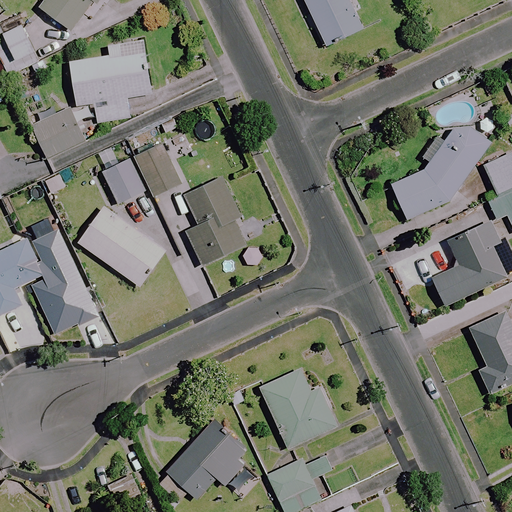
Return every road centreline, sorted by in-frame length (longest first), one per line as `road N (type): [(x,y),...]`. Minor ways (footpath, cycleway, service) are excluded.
road 1 (residential): [(29,419),(347,270)]
road 2 (residential): [(463,511),(347,270)]
road 3 (residential): [(511,31),(290,141)]
road 4 (residential): [(290,141),(223,0)]
road 5 (residential): [(347,270),(290,141)]
